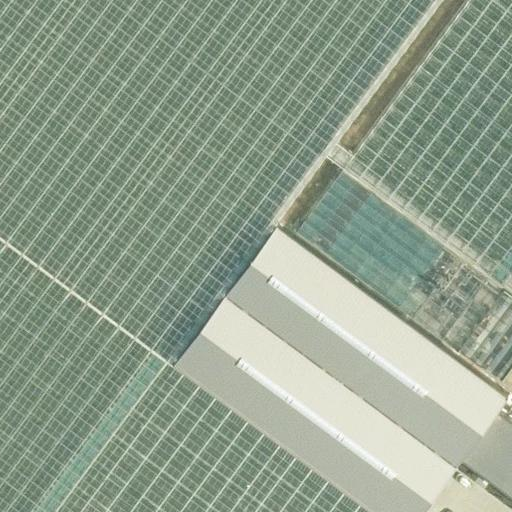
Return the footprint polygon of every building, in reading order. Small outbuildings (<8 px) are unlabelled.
[(0,0),(0,232),(169,358),(435,0),(0,0)] [(511,0),(465,0),(342,167),(503,286),(511,292),(511,0)] [(342,167),(205,352),(408,502),(454,441),(411,410),(503,286),(342,167)] [(0,511),(53,511),(150,383),(169,358),(0,232),(0,511)] [(511,292),(503,286),(411,410),(454,441),(511,363),(511,292)] [(170,399),(86,511),(421,511),(408,502),(205,352),(189,373),(170,399)] [(189,373),(169,358),(150,383),(170,399),(189,373)]
